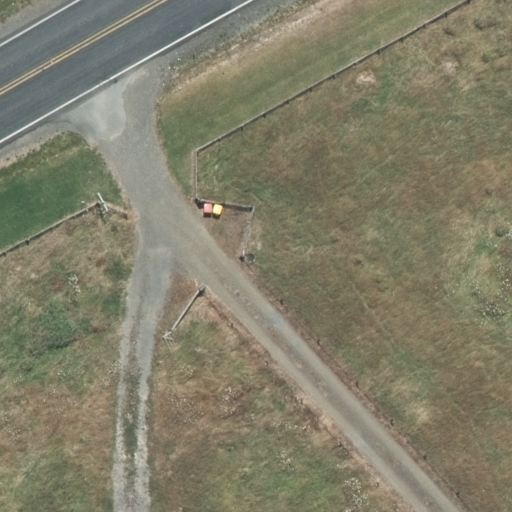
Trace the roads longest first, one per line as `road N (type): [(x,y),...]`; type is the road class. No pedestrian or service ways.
road 1 (unknown): [(33,73),(443,511)]
road 2 (tertiary): [(0,92),(164,0)]
